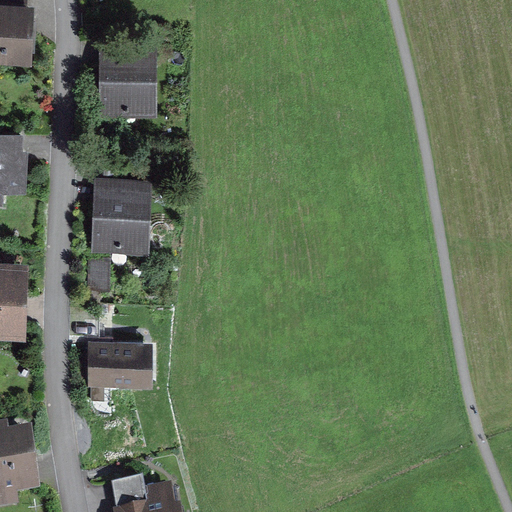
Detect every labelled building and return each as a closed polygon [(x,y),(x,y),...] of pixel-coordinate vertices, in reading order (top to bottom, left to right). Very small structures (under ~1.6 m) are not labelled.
[(28,4),(0,3),(0,54),(27,55),(28,4)] [(104,32),(104,106),(152,106),(152,32),(104,32)] [(0,197),(3,198),(4,184),(25,185),(27,145),(19,145),(20,130),(0,128),(0,197)] [(145,182),(99,181),(98,243),(144,244),(145,182)] [(0,260),(0,327),(19,328),(21,261),(0,260)] [(149,337),(94,337),(94,377),(149,377),(149,337)] [(3,424),(0,424),(0,502),(14,500),(12,485),(35,482),(27,428),(4,432),(3,424)] [(115,485),(120,511),(178,511),(177,504),(171,506),(167,485),(143,491),(140,479),(115,485)]
